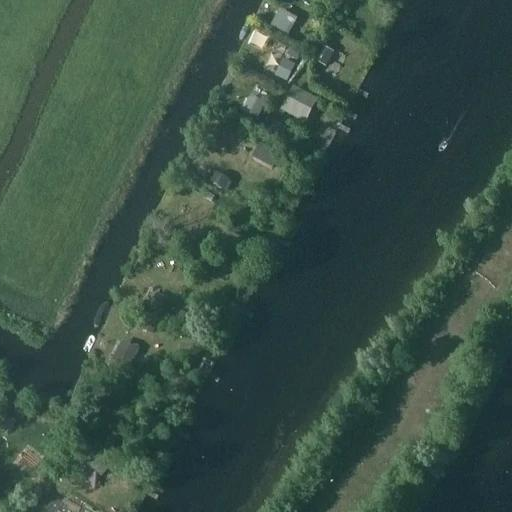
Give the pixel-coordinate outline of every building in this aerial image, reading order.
[(280,13),(272,27),(286,36),(294,22),(280,13)] [(315,13),(311,20),(319,24),(323,17),(315,13)] [(323,48),(315,62),(325,68),(333,53),(323,48)] [(293,49),(288,57),(297,62),(301,53),(293,49)] [(284,62),(276,77),(287,81),(294,67),(284,62)] [(251,98),(244,113),(257,119),(264,104),(251,98)] [(274,124),(269,135),(279,141),(284,130),(274,124)] [(260,144),(252,158),(272,169),(280,155),(260,144)] [(217,174),(212,183),(224,190),(229,181),(217,174)] [(206,236),(197,251),(203,254),(212,239),(206,236)] [(202,260),(198,266),(207,271),(210,265),(202,260)] [(157,295),(150,309),(161,314),(168,301),(157,295)] [(179,312),(174,321),(186,327),(191,318),(179,312)] [(146,319),(141,329),(152,335),(157,325),(146,319)] [(117,350),(109,366),(112,367),(110,371),(123,378),(125,374),(126,375),(134,359),(117,350)] [(113,436),(106,445),(119,454),(125,445),(113,436)] [(98,460),(90,468),(101,478),(109,470),(98,460)]
